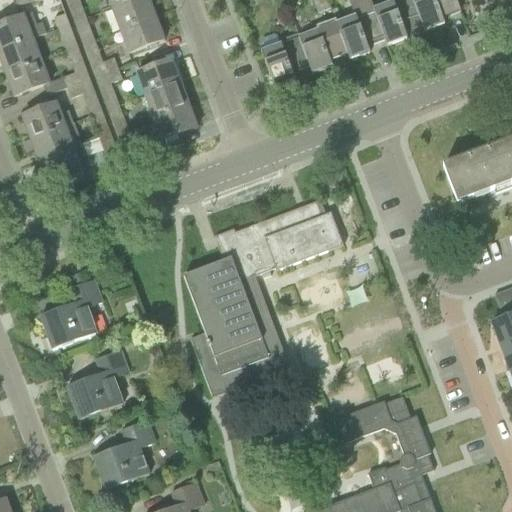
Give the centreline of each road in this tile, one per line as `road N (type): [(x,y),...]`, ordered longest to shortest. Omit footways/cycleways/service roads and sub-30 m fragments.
road 1 (residential): [(30,249),(246,169)]
road 2 (residential): [(511,482),(451,311),(450,284)]
road 3 (residential): [(450,284),(439,276),(373,122)]
road 4 (residential): [(246,169),(184,0)]
road 5 (residential): [(60,511),(0,355)]
road 6 (residential): [(373,122),(511,71)]
road 7 (residential): [(246,169),(373,122)]
